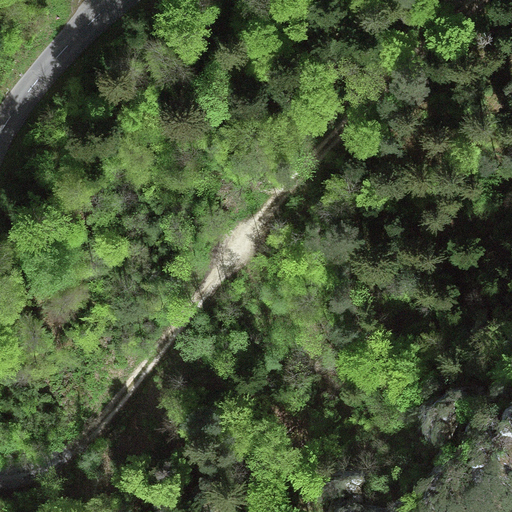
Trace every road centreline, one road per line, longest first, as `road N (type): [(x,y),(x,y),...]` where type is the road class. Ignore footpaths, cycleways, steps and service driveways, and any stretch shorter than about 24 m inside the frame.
road 1 (track): [(482,0),(379,92),(222,255),(86,437),(40,466),(0,474)]
road 2 (tertiary): [(0,125),(109,0)]
